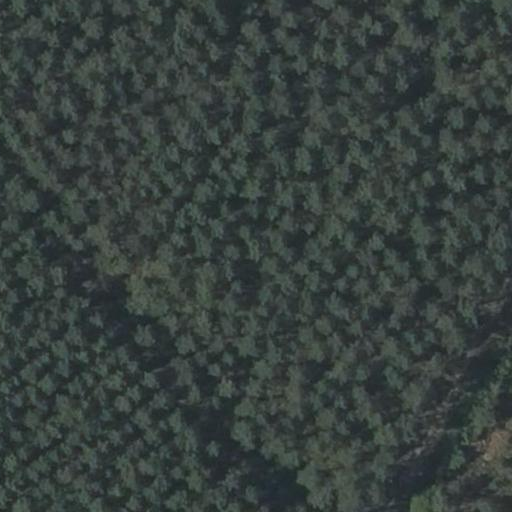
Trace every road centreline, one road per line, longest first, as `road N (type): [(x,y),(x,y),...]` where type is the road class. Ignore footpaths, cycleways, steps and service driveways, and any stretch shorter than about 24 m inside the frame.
road 1 (track): [(0,149),(287,479),(306,511)]
road 2 (track): [(406,511),(511,312)]
